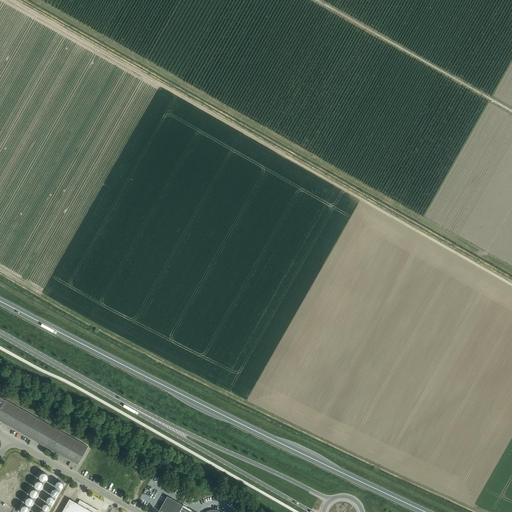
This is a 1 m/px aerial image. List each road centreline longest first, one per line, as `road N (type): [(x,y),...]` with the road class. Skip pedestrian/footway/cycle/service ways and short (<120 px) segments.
road 1 (trunk): [(425,511),(0,301)]
road 2 (secondary): [(330,500),(155,421)]
road 3 (secondary): [(155,421),(310,511)]
road 4 (secondary): [(155,421),(0,333)]
road 5 (unclassified): [(136,511),(6,437)]
